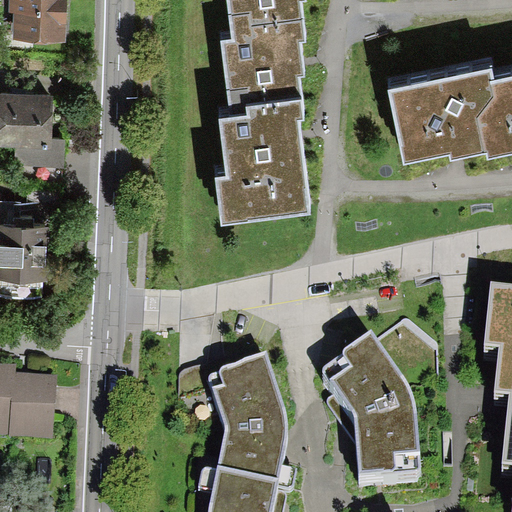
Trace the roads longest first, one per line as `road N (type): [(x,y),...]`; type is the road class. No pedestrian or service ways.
road 1 (tertiary): [(107,348),(120,0)]
road 2 (tertiary): [(100,511),(107,348)]
